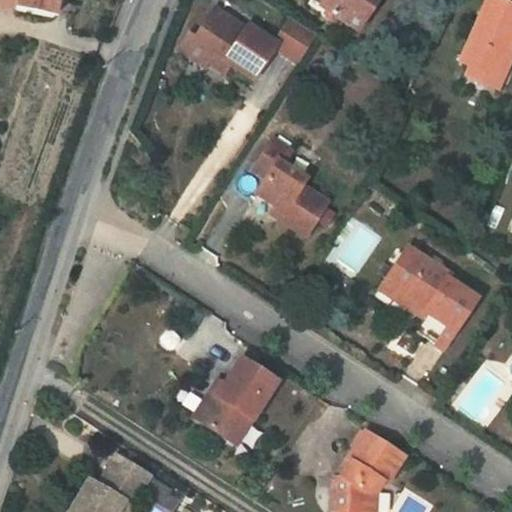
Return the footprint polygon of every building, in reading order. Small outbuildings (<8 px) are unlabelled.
[(54,18),(57,0),(0,0),(0,3),(17,6),(16,9),(54,18)] [(319,16),(324,10),(320,7),(324,0),(310,0),(305,7),(319,16)] [(324,0),(320,7),(324,10),(359,34),(381,0),(324,0)] [(488,0),(461,62),(471,67),(498,79),(510,51),(511,47),(511,7),(494,0),(488,0)] [(216,9),(194,38),(212,52),(205,62),(224,75),(231,66),(253,81),(275,49),(278,45),(277,44),(251,25),(247,31),(216,9)] [(278,45),(275,49),(299,65),(316,37),(293,22),(277,44),(278,45)] [(212,52),(194,38),(186,49),(205,62),(212,52)] [(511,52),(510,51),(498,79),(504,81),(511,62),(511,52)] [(499,91),(504,81),(498,79),(471,67),(467,77),(499,91)] [(292,153),(273,141),(254,171),(265,179),(255,194),(275,208),(284,213),(279,221),(305,238),(327,204),(301,187),(306,178),(284,164),(292,153)] [(284,213),(275,208),(270,215),(279,221),(284,213)] [(447,277),(407,249),(405,253),(393,271),(383,285),(427,315),(423,321),(415,333),(442,351),(476,301),(445,280),(447,277)] [(383,266),(378,274),(385,279),(390,272),(383,266)] [(379,291),(423,321),(427,315),(383,285),(379,291)] [(241,361),(224,386),(217,398),(210,394),(192,419),(226,442),(243,417),(251,422),(276,385),(241,361)] [(218,382),(210,394),(217,398),(224,386),(218,382)] [(234,447),(251,422),(243,417),(226,442),(234,447)] [(373,511),(375,495),(381,484),(385,487),(403,457),(365,434),(346,461),(350,464),(340,479),(334,480),(332,511),(373,511)] [(150,478),(115,457),(98,486),(90,481),(70,511),(120,511),(125,505),(132,510),(140,496),(149,480),(150,478)] [(170,492),(149,480),(140,496),(153,503),(147,511),(172,511),(178,503),(167,497),(170,492)]
